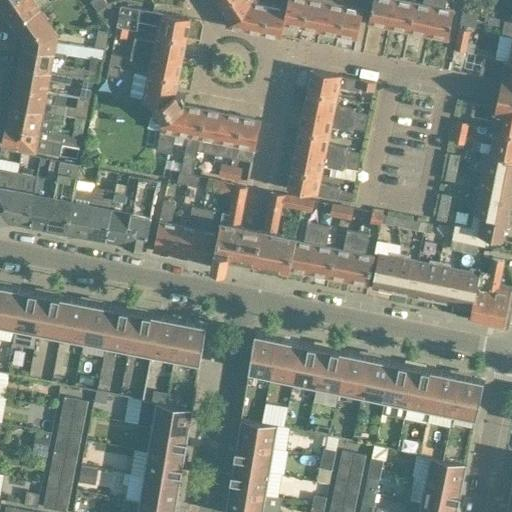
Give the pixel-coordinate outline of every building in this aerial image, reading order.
[(14,25),(40,7),(40,6),(48,0),(14,0),(3,8),(14,25)] [(97,10),(107,3),(104,0),(90,0),(90,1),(97,10)] [(229,0),(221,6),(228,17),(227,24),(245,28),(250,0),(229,0)] [(269,0),(250,0),(245,28),(263,32),(269,0)] [(288,0),(269,0),(263,32),(281,36),(284,22),(288,0)] [(302,26),(307,0),(288,0),(284,22),(302,26)] [(325,0),(307,0),(302,26),(320,29),(325,0)] [(344,0),(325,0),(320,29),(338,33),(344,0)] [(344,0),(338,33),(357,37),(364,0),(344,0)] [(388,26),(393,0),(373,0),(369,22),(388,26)] [(408,30),(414,1),(408,0),(393,0),(388,26),(408,30)] [(414,1),(408,30),(428,34),(434,0),(422,0),(422,3),(414,1)] [(434,0),(428,34),(447,38),(453,9),(444,7),(445,0),(434,0)] [(117,20),(120,5),(107,3),(97,10),(106,23),(111,24),(112,19),(117,20)] [(187,38),(191,19),(153,11),(120,5),(117,20),(116,25),(128,27),(136,29),(138,19),(159,24),(157,32),(187,38)] [(58,33),(40,7),(14,25),(24,40),(24,45),(66,53),(91,57),(101,60),(103,49),(57,40),(58,33)] [(462,9),(459,24),(475,27),(478,12),(462,9)] [(511,58),(511,20),(509,20),(510,19),(504,18),(501,34),(511,36),(511,44),(509,58),(511,58)] [(126,37),(128,27),(116,25),(114,35),(126,37)] [(458,28),(456,38),(467,40),(469,30),(458,28)] [(105,46),(108,33),(98,31),(95,44),(105,46)] [(157,32),(157,33),(155,41),(134,37),(132,47),(183,58),(187,38),(157,32)] [(465,51),(467,40),(456,38),(454,49),(465,51)] [(64,63),(66,53),(24,45),(20,65),(71,75),(83,77),(92,79),(97,80),(101,60),(91,57),(89,69),(65,64),(65,63),(64,63)] [(132,47),(132,50),(130,58),(151,62),(149,71),(178,77),(183,58),(132,47)] [(111,53),(109,63),(119,66),(122,55),(111,53)] [(511,58),(509,58),(509,60),(503,58),(501,68),(481,64),(479,76),(501,81),(500,85),(498,93),(497,101),(496,106),(484,104),(473,102),(471,114),(475,114),(491,118),(489,127),(511,131),(511,58)] [(117,76),(119,66),(109,63),(107,74),(117,76)] [(70,83),(71,75),(20,65),(16,85),(47,91),(49,80),(70,83)] [(374,91),(376,82),(362,79),(361,80),(312,70),(308,89),(338,96),(340,87),(359,91),(360,88),(374,91)] [(175,92),(178,77),(149,71),(148,75),(146,85),(142,104),(153,106),(155,106),(175,92)] [(90,92),(92,79),(83,77),(81,90),(90,92)] [(16,85),(12,104),(64,113),(66,105),(59,104),(61,94),(47,91),(16,85)] [(337,104),(337,101),(338,96),(308,89),(304,109),(367,122),(369,113),(355,111),(356,108),(337,104)] [(155,106),(153,116),(164,118),(157,149),(173,153),(177,133),(180,121),(185,122),(189,104),(184,103),(185,94),(175,92),(155,106)] [(62,122),(64,113),(12,104),(9,123),(51,132),(51,131),(53,121),(62,122)] [(198,149),(206,108),(189,104),(185,122),(180,121),(177,133),(188,135),(181,170),(191,172),(192,173),(197,149),(198,149)] [(198,149),(213,153),(215,153),(224,112),(206,108),(198,149)] [(367,122),(304,109),(300,129),(330,135),(332,125),(351,129),(352,127),(365,130),(367,122)] [(215,153),(232,157),(233,157),(242,115),(224,112),(215,153)] [(242,115),(233,157),(252,161),(260,119),(242,115)] [(81,138),(85,118),(76,116),(72,135),(72,136),(81,138)] [(453,141),(464,143),(468,122),(457,120),(453,141)] [(72,135),(62,133),(51,131),(51,132),(9,123),(6,123),(3,143),(61,154),(63,143),(80,146),(81,138),(72,136),(72,135)] [(511,158),(511,131),(489,127),(495,129),(489,153),(511,158)] [(328,143),(330,135),(300,129),(296,148),(359,161),(361,152),(347,150),(348,147),(328,143)] [(359,161),(296,148),(292,168),(322,174),(324,165),(343,169),(343,166),(358,169),(359,161)] [(511,158),(489,153),(482,152),(480,159),(484,159),(482,173),(511,178),(511,158)] [(459,155),(450,153),(448,166),(456,168),(459,155)] [(50,158),(48,170),(58,172),(60,160),(50,158)] [(48,227),(67,231),(76,187),(80,164),(60,160),(58,172),(57,179),(48,227)] [(228,179),(231,164),(221,162),(217,177),(228,179)] [(242,167),(231,164),(228,179),(238,182),(242,167)] [(454,181),(456,168),(448,166),(445,179),(454,181)] [(0,167),(0,220),(8,222),(8,219),(18,171),(0,167)] [(320,182),(322,174),(292,168),(288,187),(318,193),(318,194),(351,201),(353,192),(340,190),(340,187),(320,182)] [(188,184),(191,172),(181,170),(180,171),(179,171),(177,181),(188,184)] [(18,171),(8,219),(28,223),(37,175),(18,171)] [(201,175),(192,173),(191,172),(188,184),(198,186),(201,175)] [(511,178),(482,173),(479,186),(475,186),(473,192),(511,200),(511,195),(511,178)] [(115,190),(106,238),(124,241),(124,244),(126,244),(139,176),(129,174),(125,192),(115,190)] [(48,227),(57,179),(37,175),(28,223),(48,227)] [(145,248),(151,218),(158,180),(139,176),(126,244),(145,248)] [(230,183),(224,182),(208,179),(206,190),(228,194),(230,183)] [(239,223),(247,187),(230,183),(228,194),(232,195),(229,211),(222,210),(220,220),(220,222),(218,231),(218,232),(220,232),(214,261),(226,264),(227,256),(236,258),(245,260),(255,262),(258,262),(280,267),(289,269),(296,239),(296,235),(276,231),(279,217),(282,203),(312,210),(314,199),(296,195),(287,193),(272,190),(268,214),(265,228),(262,228),(252,226),(243,224),(239,223)] [(95,191),(87,234),(106,238),(115,190),(96,186),(95,191)] [(87,234),(95,191),(76,187),(67,231),(87,234)] [(511,213),(509,213),(511,200),(473,192),(472,199),(476,199),(473,213),(511,221),(511,215),(511,213)] [(451,195),(442,193),(440,206),(448,208),(451,195)] [(174,253),(180,224),(171,223),(175,202),(164,199),(154,249),(174,253)] [(340,217),(343,204),(333,202),(330,214),(340,217)] [(353,206),(343,204),(340,217),(351,219),(353,206)] [(194,257),(204,208),(192,206),(188,226),(180,224),(174,253),(194,257)] [(446,221),(448,208),(440,206),(437,219),(446,221)] [(220,232),(218,232),(210,230),(214,210),(204,208),(194,257),(214,261),(220,232)] [(372,212),(370,222),(381,224),(383,214),(372,212)] [(510,227),(511,221),(473,213),(470,227),(455,224),(452,239),(465,241),(478,244),(486,245),(487,237),(503,240),(506,226),(510,227)] [(398,226),(400,217),(387,214),(385,223),(398,226)] [(411,228),(413,219),(400,217),(398,226),(411,228)] [(289,269),(302,271),(309,273),(319,223),(308,220),(304,241),(296,239),(289,269)] [(431,232),(433,223),(420,221),(418,229),(431,232)] [(328,277),(334,247),(325,245),(329,225),(319,223),(309,273),(328,277)] [(348,281),(358,230),(347,228),(343,249),(334,247),(328,277),(348,281)] [(368,285),(374,255),(365,253),(369,232),(358,230),(348,281),(368,285)] [(463,250),(465,241),(452,239),(450,248),(463,250)] [(476,253),(478,244),(465,241),(463,250),(476,253)] [(392,290),(400,252),(389,250),(389,254),(379,252),(372,286),(392,290)] [(412,294),(419,260),(410,258),(410,254),(400,252),(392,290),(412,294)] [(506,324),(511,291),(511,289),(499,287),(504,260),(493,257),(490,270),(482,268),(473,317),(506,324)] [(432,298),(440,260),(429,258),(428,262),(419,260),(412,294),(432,298)] [(452,302),(459,268),(450,266),(450,262),(440,260),(432,298),(452,302)] [(473,317),(482,268),(469,266),(468,270),(459,268),(452,302),(472,306),(470,317),(473,317)] [(0,322),(15,325),(23,286),(0,282),(0,322)] [(38,329),(46,291),(23,286),(15,325),(38,329)] [(46,291),(38,329),(61,334),(68,295),(46,291)] [(84,338),(91,300),(68,295),(61,334),(84,338)] [(107,343),(114,304),(91,300),(84,338),(107,343)] [(129,347),(137,309),(114,304),(107,343),(129,347)] [(178,340),(0,305),(0,369),(156,400),(191,406),(194,392),(192,392),(193,386),(196,387),(200,363),(197,363),(197,360),(175,356),(173,356),(176,344),(177,344),(178,340)] [(152,352),(160,313),(137,309),(129,347),(152,352)] [(160,313),(152,352),(173,356),(175,356),(182,317),(160,313)] [(207,322),(182,317),(175,356),(197,360),(201,361),(207,322)] [(252,353),(249,369),(271,374),(279,335),(255,330),(252,353)] [(302,340),(279,335),(271,374),(294,379),(302,340)] [(325,345),(302,340),(294,379),(317,383),(325,345)] [(347,349),(325,345),(317,383),(339,388),(347,349)] [(370,354),(347,349),(339,388),(362,393),(370,354)] [(241,415),(278,422),(465,460),(468,447),(467,447),(468,441),(471,442),(476,418),(472,418),(473,416),(452,412),(454,399),(455,399),(456,395),(252,353),(249,369),(241,415)] [(393,359),(370,354),(362,393),(385,397),(393,359)] [(415,363),(393,359),(385,397),(407,402),(415,363)] [(438,368),(415,363),(407,402),(430,407),(438,368)] [(461,373),(438,368),(430,407),(453,411),(455,399),(456,395),(461,373)] [(476,416),(484,378),(461,373),(456,395),(455,399),(453,411),(476,416)] [(75,406),(76,397),(65,395),(63,404),(75,406)] [(88,399),(76,397),(75,406),(86,408),(88,399)] [(142,398),(137,423),(152,425),(189,432),(193,407),(156,400),(156,401),(142,398)] [(63,404),(61,414),(73,416),(75,406),(63,404)] [(84,418),(86,408),(75,406),(73,416),(84,418)] [(61,414),(59,424),(71,426),(73,416),(61,414)] [(82,429),(84,418),(73,416),(71,426),(82,429)] [(241,417),(237,440),(274,447),(278,423),(241,417)] [(59,424),(57,434),(69,437),(71,426),(59,424)] [(152,425),(148,450),(185,456),(189,432),(152,425)] [(80,439),(82,429),(71,426),(69,437),(80,439)] [(57,434),(55,445),(67,447),(69,437),(57,434)] [(36,435),(33,453),(47,456),(50,437),(36,435)] [(78,449),(80,439),(69,437),(67,447),(78,449)] [(237,440),(233,464),(270,470),(274,447),(237,440)] [(55,445),(53,455),(65,457),(67,447),(55,445)] [(77,459),(78,449),(67,447),(65,457),(77,459)] [(334,459),(336,449),(324,447),(322,457),(334,459)] [(353,459),(354,451),(342,449),(341,456),(353,459)] [(148,450),(144,475),(181,481),(185,456),(148,450)] [(365,461),(366,454),(354,451),(353,459),(365,461)] [(430,454),(425,478),(462,486),(467,462),(430,454)] [(63,467),(65,457),(53,455),(51,465),(63,467)] [(341,456),(339,466),(351,468),(353,459),(341,456)] [(382,469),(384,459),(372,456),(370,466),(382,469)] [(75,470),(77,459),(65,457),(63,467),(75,470)] [(322,457),(320,466),(332,469),(334,459),(322,457)] [(363,470),(365,461),(353,459),(351,468),(363,470)] [(233,464),(229,488),(266,494),(270,470),(233,464)] [(51,465),(49,475),(61,477),(63,467),(51,465)] [(82,465),(79,480),(94,483),(97,468),(82,465)] [(339,466),(337,475),(349,477),(351,468),(339,466)] [(368,476),(380,479),(382,469),(370,466),(368,476)] [(73,480),(75,470),(63,467),(61,477),(73,480)] [(361,480),(363,470),(351,468),(349,477),(361,480)] [(49,475),(47,485),(59,488),(61,477),(49,475)] [(144,475),(139,500),(176,506),(181,481),(144,475)] [(347,487),(349,477),(337,475),(335,484),(347,487)] [(71,490),(73,480),(61,477),(59,488),(71,490)] [(349,477),(347,487),(359,489),(361,480),(349,477)] [(421,501),(457,509),(462,486),(425,478),(421,501)] [(345,496),(347,487),(335,484),(333,494),(345,496)] [(47,485),(45,496),(57,498),(59,488),(47,485)] [(347,487),(345,496),(357,499),(359,489),(347,487)] [(69,500),(71,490),(59,488),(57,498),(69,500)] [(263,511),(266,494),(229,488),(224,511),(263,511)] [(312,504),(324,506),(327,496),(314,494),(312,504)] [(333,494),(331,503),(343,506),(345,496),(333,494)] [(57,498),(45,496),(43,506),(55,508),(57,498)] [(343,506),(355,508),(357,499),(345,496),(343,506)] [(139,500),(124,497),(121,511),(175,511),(176,506),(139,500)] [(69,500),(57,498),(55,508),(67,511),(69,500)] [(421,501),(418,511),(456,511),(457,509),(421,501)] [(341,511),(343,506),(331,503),(329,511),(341,511)] [(360,511),(372,511),(374,506),(362,503),(360,511)]
